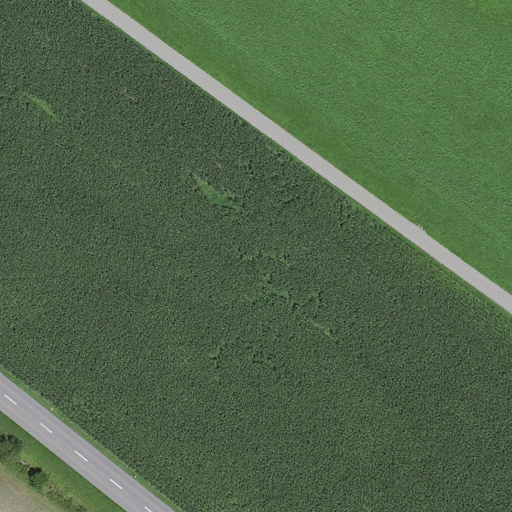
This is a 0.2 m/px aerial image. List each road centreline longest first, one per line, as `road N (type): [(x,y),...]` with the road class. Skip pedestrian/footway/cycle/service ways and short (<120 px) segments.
road 1 (track): [(511,306),(91,0)]
road 2 (tertiary): [(0,395),(146,511)]
